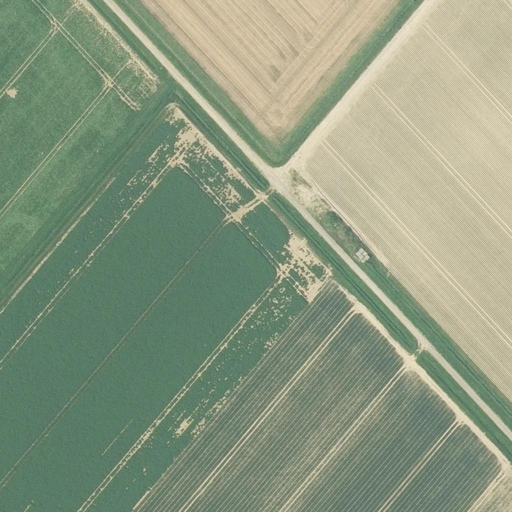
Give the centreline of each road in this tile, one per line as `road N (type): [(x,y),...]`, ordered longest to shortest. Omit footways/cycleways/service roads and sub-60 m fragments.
road 1 (unclassified): [(511,438),(106,0)]
road 2 (track): [(276,182),(429,0)]
